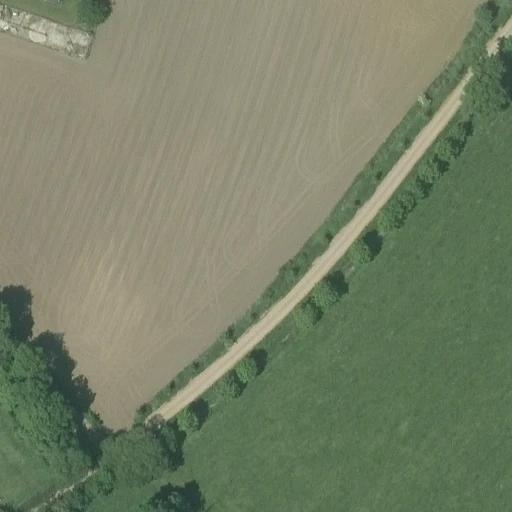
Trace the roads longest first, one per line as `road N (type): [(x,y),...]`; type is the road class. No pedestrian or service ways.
road 1 (unclassified): [(58,511),(280,319),(511,42)]
road 2 (track): [(0,331),(114,469)]
